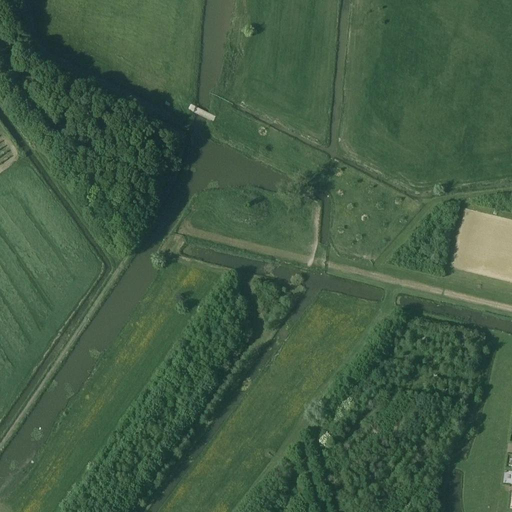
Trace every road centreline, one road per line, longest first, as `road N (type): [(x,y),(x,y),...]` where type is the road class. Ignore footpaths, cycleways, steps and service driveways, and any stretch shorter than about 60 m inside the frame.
road 1 (track): [(0,446),(174,184),(185,149),(176,128),(38,54),(20,0)]
road 2 (track): [(189,232),(173,242),(161,291),(0,510)]
road 3 (track): [(189,232),(511,310)]
road 4 (track): [(118,269),(0,102)]
